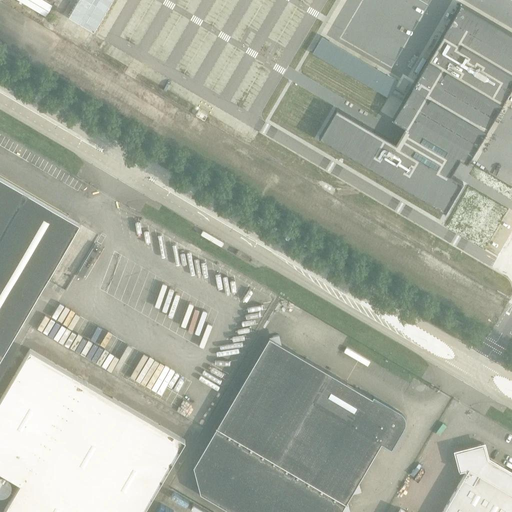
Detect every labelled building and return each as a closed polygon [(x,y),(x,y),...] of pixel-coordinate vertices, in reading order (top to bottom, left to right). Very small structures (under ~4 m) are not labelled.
[(17,0),(45,16),(51,5),(42,0),(17,0)] [(78,0),(62,27),(88,42),(112,0),(78,0)] [(336,107),(319,138),(445,212),(463,182),(450,174),(460,158),(467,163),(511,85),(511,32),(460,3),(392,119),(405,126),(396,142),(336,107)] [(198,111),(196,115),(204,120),(207,116),(198,111)] [(485,187),(473,209),(502,225),(511,205),(511,148),(511,147),(488,189),(485,187)] [(0,177),(0,359),(79,224),(0,177)] [(269,337),(193,466),(200,492),(233,511),(339,511),(340,511),(346,501),(351,493),(357,482),(381,442),(391,448),(403,427),(404,425),(405,423),(405,421),(405,419),(405,417),(404,415),(403,413),(401,412),(400,410),(373,395),(372,397),(281,344),(269,337)] [(142,511),(185,440),(30,349),(0,399),(0,471),(20,483),(2,511),(142,511)] [(511,511),(511,472),(487,458),(484,443),(455,451),(460,470),(459,470),(459,471),(465,469),(466,472),(442,511),(405,511),(400,509),(398,511),(511,511)] [(10,491),(10,488),(10,487),(7,483),(4,481),(0,480),(0,501),(3,501),(5,500),(7,499),(9,497),(9,495),(10,491)]
